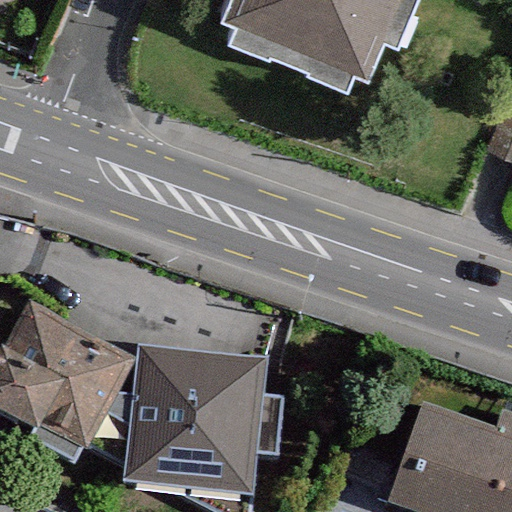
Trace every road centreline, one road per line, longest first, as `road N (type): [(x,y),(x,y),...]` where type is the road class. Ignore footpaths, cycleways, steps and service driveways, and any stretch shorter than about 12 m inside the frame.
road 1 (primary): [(61,159),(511,307)]
road 2 (residential): [(61,159),(126,0)]
